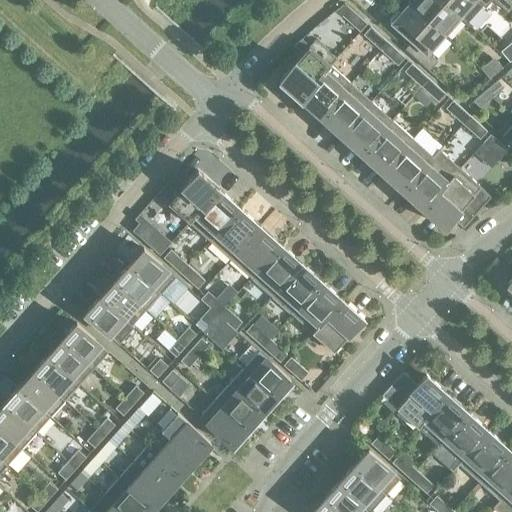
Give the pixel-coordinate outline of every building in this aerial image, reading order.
[(459,15),(441,0),(411,0),(409,3),(443,33),(458,16),(459,15)] [(441,0),(459,15),(458,16),(465,22),(482,4),(484,6),(490,0),(441,0)] [(511,0),(494,0),(507,11),(511,5),(511,0)] [(443,33),(409,3),(400,12),(398,10),(390,20),(412,39),(404,47),(428,69),(436,60),(427,51),(443,33)] [(349,7),(341,15),(359,30),(366,22),(349,7)] [(377,32),(369,25),(362,33),(379,48),(387,40),(377,32)] [(315,37),(279,78),(300,97),(330,63),(330,64),(337,57),(315,37)] [(511,37),(501,48),(511,59),(511,57),(511,37)] [(404,56),(387,40),(379,48),(397,64),(404,56)] [(491,58),(480,67),(489,77),(500,68),(491,58)] [(428,77),(411,62),(404,70),(421,85),(428,77)] [(330,63),(300,97),(320,115),(350,82),(330,64),(330,63)] [(445,93),(428,77),(421,85),(438,101),(445,93)] [(491,96),(504,85),(497,78),(485,88),(491,96)] [(370,100),(350,82),(320,115),(341,133),(370,100)] [(491,96),(485,88),(473,99),(479,106),(491,96)] [(469,114),(452,99),(445,107),(462,122),(469,114)] [(370,100),(341,133),(361,152),(391,118),(370,100)] [(486,130),(469,114),(462,122),(479,138),(486,130)] [(391,118),(361,152),(382,170),(412,137),(391,118)] [(500,157),(507,148),(490,133),(482,141),(500,157)] [(412,137),(382,170),(402,189),(432,155),(412,137)] [(432,155),(402,189),(423,207),(459,167),(438,148),(432,155)] [(459,167),(423,207),(444,226),(452,217),(462,226),(491,195),(459,167)] [(197,169),(167,202),(188,221),(218,187),(197,169)] [(218,187),(188,221),(209,239),(239,206),(218,187)] [(239,206),(209,239),(230,258),(259,224),(239,206)] [(259,224),(230,258),(250,276),(280,243),(259,224)] [(142,238),(160,253),(167,245),(149,229),(142,238)] [(280,243),(250,276),(271,295),(300,261),(280,243)] [(175,275),(143,247),(128,263),(160,292),(175,275)] [(187,263),(170,248),(163,256),(180,272),(187,263)] [(300,261),(271,295),(291,313),(321,280),(300,261)] [(160,292),(128,263),(114,279),(146,308),(160,292)] [(205,279),(187,263),(180,272),(197,287),(205,279)] [(146,308),(114,279),(99,295),(131,324),(146,308)] [(321,280),(291,313),(312,331),(342,298),(321,280)] [(224,305),(207,290),(200,298),(209,306),(217,313),(224,305)] [(131,324),(99,295),(84,312),(118,343),(133,326),(131,324)] [(342,298),(312,331),(333,350),(363,317),(342,298)] [(242,320),(224,305),(217,313),(225,320),(234,329),(242,320)] [(209,306),(199,318),(207,324),(217,313),(209,306)] [(225,320),(217,313),(207,324),(215,332),(225,320)] [(108,350),(76,321),(61,338),(93,367),(108,350)] [(270,337),(253,322),(245,330),(262,345),(270,337)] [(186,344),(196,332),(188,325),(178,337),(186,344)] [(208,344),(200,336),(190,348),(198,355),(208,344)] [(176,355),(186,344),(178,337),(168,348),(176,355)] [(287,353),(270,337),(262,345),(280,361),(287,353)] [(93,367),(61,338),(47,354),(79,383),(93,367)] [(290,378),(258,349),(257,350),(250,343),(238,357),(245,364),(243,366),(275,395),(290,378)] [(188,366),(198,355),(190,348),(180,359),(188,366)] [(79,383),(47,354),(32,370),(64,399),(79,383)] [(308,371),(290,356),(283,364),(301,380),(308,371)] [(149,368),(157,376),(168,364),(159,357),(149,368)] [(275,395),(243,366),(228,382),(261,411),(275,395)] [(162,380),(170,387),(180,375),(172,368),(162,380)] [(64,399),(32,370),(18,386),(50,415),(64,399)] [(403,370),(381,394),(417,426),(447,393),(426,374),(418,383),(403,370)] [(261,411),(228,382),(214,398),(246,427),(261,411)] [(133,403),(143,391),(135,384),(125,395),(133,403)] [(50,415),(18,386),(3,402),(35,431),(50,415)] [(144,413),(160,396),(153,389),(137,407),(144,413)] [(447,393),(417,426),(437,444),(430,451),(431,452),(467,411),(447,393)] [(123,414),(133,403),(125,395),(115,407),(123,414)] [(246,427),(214,398),(199,415),(231,444),(246,427)] [(35,431),(3,402),(0,406),(0,428),(21,447),(35,431)] [(144,413),(137,407),(129,416),(136,422),(144,413)] [(210,441),(177,411),(161,428),(195,458),(210,441)] [(467,411),(431,452),(452,470),(488,430),(467,411)] [(104,435),(114,423),(106,416),(96,428),(104,435)] [(21,447),(0,428),(0,457),(7,463),(21,447)] [(94,446),(104,435),(96,428),(86,439),(94,446)] [(170,437),(156,452),(180,474),(195,458),(161,428),(161,429),(170,437)] [(124,435),(117,429),(108,439),(115,445),(124,435)] [(488,430),(452,470),(452,471),(459,464),(479,481),(509,448),(488,430)] [(378,435),(370,443),(388,459),(395,451),(378,435)] [(107,454),(115,445),(108,439),(100,448),(107,454)] [(180,474),(156,452),(147,444),(132,460),(166,490),(180,474)] [(75,467),(86,456),(77,448),(67,460),(75,467)] [(400,477),(368,448),(353,464),(385,493),(400,477)] [(511,451),(509,448),(479,481),(498,499),(492,506),(493,507),(511,485),(511,451)] [(416,469),(398,454),(391,462),(408,477),(416,469)] [(65,478),(75,467),(67,460),(57,471),(65,478)] [(166,490),(132,460),(118,476),(151,506),(166,490)] [(87,477),(95,467),(89,461),(80,471),(87,477)] [(385,493),(353,464),(338,481),(363,503),(370,509),(385,493)] [(433,484),(416,469),(408,477),(426,493),(433,484)] [(77,488),(87,477),(80,471),(70,482),(77,488)] [(118,476),(104,492),(125,511),(146,511),(151,506),(118,476)] [(47,499),(57,488),(49,481),(38,492),(47,499)] [(363,503),(338,481),(324,497),(340,511),(367,511),(370,509),(363,503)] [(511,511),(511,485),(493,507),(498,511),(511,511)] [(36,511),(47,499),(38,492),(28,503),(36,511)] [(58,509),(68,498),(61,492),(51,503),(58,509)] [(125,511),(104,492),(89,508),(93,511),(125,511)] [(450,511),(453,510),(436,494),(428,503),(438,511),(439,511),(450,511)] [(340,511),(324,497),(309,511),(340,511)] [(55,511),(58,509),(51,503),(42,511),(55,511)]
